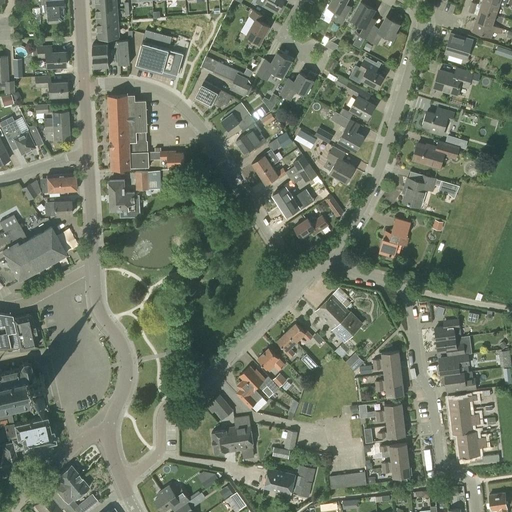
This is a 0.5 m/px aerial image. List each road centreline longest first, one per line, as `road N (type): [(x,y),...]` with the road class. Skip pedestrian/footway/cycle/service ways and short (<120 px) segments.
road 1 (residential): [(474,511),(472,482),(440,460),(403,290),(329,256)]
road 2 (residential): [(302,287),(179,103),(157,89),(84,87)]
road 3 (residential): [(329,256),(376,178),(420,12)]
road 4 (residential): [(158,453),(165,405),(302,287)]
road 5 (secondary): [(105,434),(128,362),(98,312),(93,267)]
road 6 (tertiary): [(1,511),(83,438),(105,434)]
